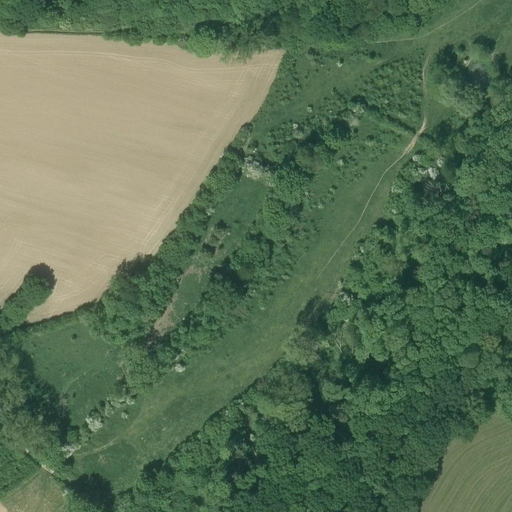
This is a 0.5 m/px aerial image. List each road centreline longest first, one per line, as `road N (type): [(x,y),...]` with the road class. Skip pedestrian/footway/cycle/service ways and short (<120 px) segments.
road 1 (track): [(0,27),(237,41),(360,33)]
road 2 (track): [(99,511),(0,430)]
